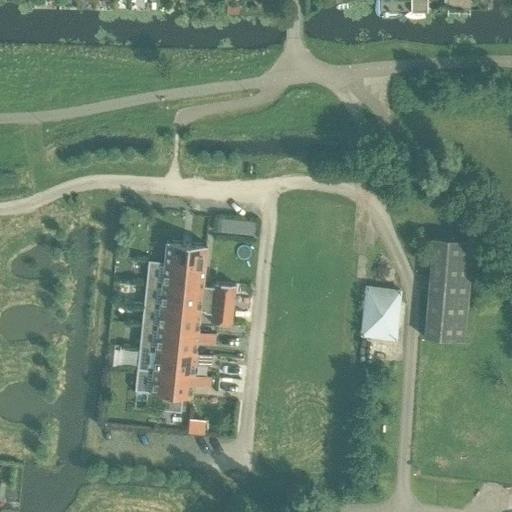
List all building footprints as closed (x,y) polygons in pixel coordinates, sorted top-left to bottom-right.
[(423,337),(463,341),(475,241),(435,237),(435,238),(423,337)] [(204,266),(206,244),(166,240),(163,262),(204,266)] [(204,266),(163,262),(147,260),(145,281),(201,287),(202,286),(204,266)] [(201,287),(145,281),(143,303),(199,308),(201,287)] [(213,287),(202,286),(201,287),(199,308),(203,308),(203,310),(211,310),(210,319),(230,321),(234,284),(214,282),(213,287)] [(143,303),(140,326),(197,331),(199,308),(143,303)] [(214,333),(197,331),(140,326),(138,347),(194,353),(196,341),(213,343),(214,333)] [(212,355),(194,353),(138,347),(136,369),(192,374),(193,363),(211,365),(212,355)] [(136,369),(134,391),(158,394),(157,409),(180,412),(181,396),(190,397),(191,384),(209,386),(210,376),(192,374),(136,369)] [(190,422),(189,433),(202,434),(204,423),(190,422)]
